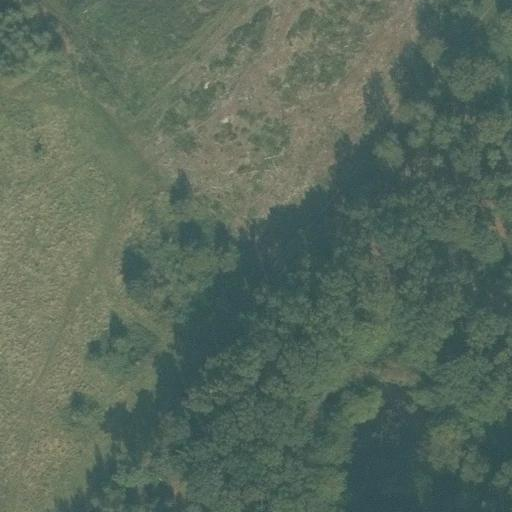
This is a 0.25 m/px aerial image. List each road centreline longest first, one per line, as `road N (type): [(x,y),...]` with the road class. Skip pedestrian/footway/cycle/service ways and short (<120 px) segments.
road 1 (track): [(251,275),(486,0)]
road 2 (track): [(251,275),(39,0)]
road 3 (track): [(69,511),(251,275)]
road 4 (track): [(251,275),(433,301),(511,375)]
road 5 (track): [(318,193),(433,301)]
